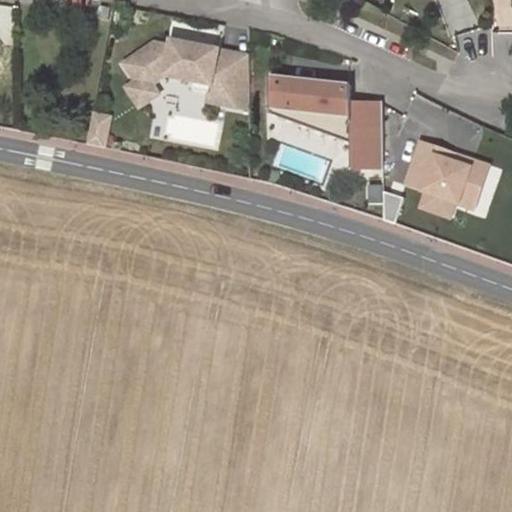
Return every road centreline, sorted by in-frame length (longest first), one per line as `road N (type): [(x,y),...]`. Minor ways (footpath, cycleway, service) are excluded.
road 1 (unclassified): [(0,149),(189,189),(511,292)]
road 2 (residential): [(164,0),(338,38),(436,84),(511,102)]
